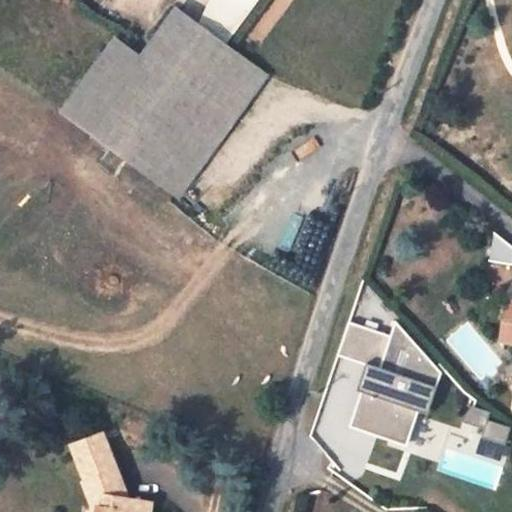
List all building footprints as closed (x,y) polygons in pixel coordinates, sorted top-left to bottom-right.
[(257,0),(208,0),(190,24),(222,47),(257,0)] [(114,41),(59,114),(174,200),(265,80),(222,47),(190,24),(176,12),(139,60),(114,41)] [(489,261),(511,265),(511,242),(493,239),(489,261)] [(511,300),(507,300),(500,341),(511,342),(511,300)] [(367,388),(355,423),(393,435),(394,434),(406,438),(416,409),(418,410),(422,396),(425,397),(428,390),(429,390),(432,381),(435,382),(437,377),(438,377),(441,367),(395,317),(390,332),(348,318),(337,352),(375,364),(378,365),(370,389),(367,388)] [(378,365),(375,364),(367,388),(370,389),(378,365)] [(511,426),(492,411),(471,404),(465,422),(486,429),(484,437),(507,445),(511,430),(511,426)] [(103,438),(73,449),(86,482),(82,484),(93,507),(92,511),(151,511),(152,505),(129,501),(103,438)]
